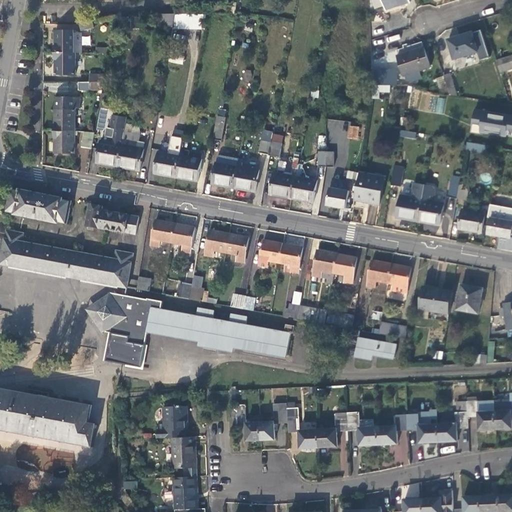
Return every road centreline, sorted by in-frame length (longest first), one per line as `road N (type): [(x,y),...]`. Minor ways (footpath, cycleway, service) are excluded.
road 1 (residential): [(511,262),(147,198),(0,162)]
road 2 (residential): [(511,459),(303,492),(229,475)]
road 3 (unknown): [(198,32),(183,113),(150,151),(147,198)]
